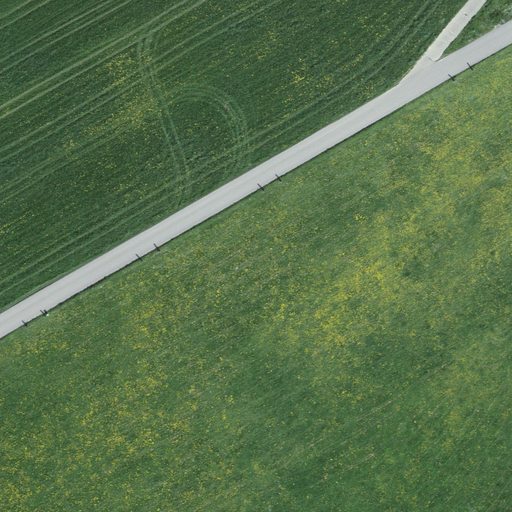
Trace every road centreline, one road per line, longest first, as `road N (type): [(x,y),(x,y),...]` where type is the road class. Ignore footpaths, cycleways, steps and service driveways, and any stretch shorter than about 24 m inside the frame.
road 1 (residential): [(511,24),(0,313)]
road 2 (track): [(461,0),(374,100)]
